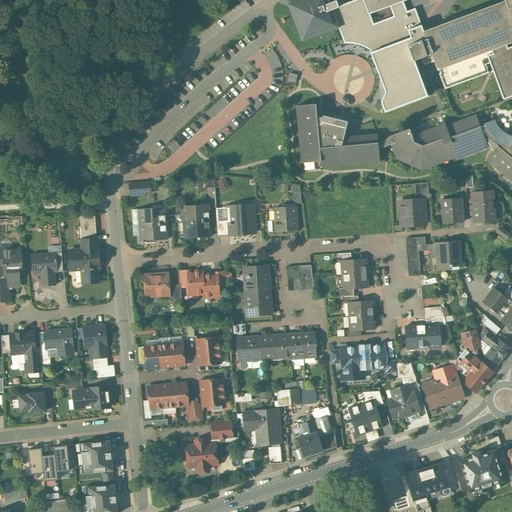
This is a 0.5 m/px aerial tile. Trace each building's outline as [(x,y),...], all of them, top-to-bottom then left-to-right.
[(328,0),(299,0),(288,4),(302,41),(339,27),(332,10),(339,7),(336,0),(330,3),(328,0)] [(362,0),(368,15),(407,0),(362,0)] [(505,1),(424,31),(425,35),(424,35),(423,35),(420,35),(419,37),(417,37),(419,41),(408,45),(400,25),(390,29),(393,38),(390,39),(376,44),(395,91),(403,87),(404,90),(412,87),(414,91),(424,87),(413,60),(432,53),(445,87),(487,72),(480,52),(484,51),(511,40),(511,5),(507,8),(505,1)] [(511,40),(484,51),(500,95),(511,90),(511,40)] [(289,73),(288,80),(295,81),(296,74),(289,73)] [(302,163),(321,161),(320,148),(317,118),(316,104),(296,106),(302,163)] [(347,121),(323,116),(323,117),(317,118),(320,148),(342,146),(344,137),(347,121)] [(511,137),(509,136),(502,133),(497,127),(493,120),(484,123),(484,124),(480,126),(476,116),(446,127),(445,124),(437,126),(437,127),(412,137),(409,129),(390,136),(391,138),(393,144),(398,156),(421,167),(447,157),(448,160),(487,145),(486,144),(487,143),(493,150),(487,157),(511,177),(511,137)] [(342,146),(320,148),(321,161),(321,167),(380,162),(378,149),(378,143),(377,135),(344,137),(342,146)] [(391,138),(378,143),(378,149),(393,144),(391,138)] [(466,175),(466,180),(461,180),(461,186),(473,187),(473,176),(466,175)] [(222,190),(229,186),(225,177),(218,181),(222,190)] [(428,182),(420,183),(421,196),(429,196),(428,182)] [(300,193),(292,192),(293,204),(302,204),(300,193)] [(492,192),(472,193),(474,221),(494,220),(492,192)] [(461,198),(442,200),(443,223),(463,222),(461,198)] [(423,200),(400,201),(400,212),(401,227),(425,225),(423,200)] [(209,205),(183,206),(184,222),(210,220),(209,205)] [(253,205),(227,207),(228,222),(229,235),(255,233),(253,205)] [(165,207),(140,209),(141,225),(166,223),(165,207)] [(296,207),(275,208),(276,221),(268,221),(268,232),(297,230),(296,207)] [(95,213),(79,213),(79,214),(81,241),(97,240),(97,239),(96,239),(95,213)] [(210,220),(184,222),(185,238),(211,236),(210,220)] [(228,222),(216,223),(217,236),(229,235),(228,222)] [(166,223),(141,225),(142,241),(168,239),(166,223)] [(449,242),(433,244),(434,257),(441,257),(441,266),(450,265),(450,267),(460,266),(458,242),(457,242),(457,244),(450,245),(449,242)] [(81,251),(69,252),(69,251),(68,251),(69,270),(86,269),(87,282),(83,282),(83,283),(98,282),(98,268),(97,244),(90,245),(90,250),(82,251),(82,250),(81,250),(81,251)] [(0,301),(9,301),(9,290),(12,289),(12,286),(19,286),(18,277),(21,276),(21,266),(20,266),(20,258),(19,258),(19,249),(11,250),(11,251),(0,250),(0,264),(4,265),(5,275),(8,275),(8,281),(0,281),(0,301)] [(350,252),(336,253),(337,262),(341,261),(351,260),(350,252)] [(61,253),(32,254),(33,273),(44,273),(44,285),(55,285),(54,269),(61,269),(61,253)] [(351,260),(341,261),(342,275),(366,273),(365,259),(351,260)] [(254,269),(252,268),(246,268),(244,271),(245,293),(271,291),(270,280),(267,280),(266,268),(254,269)] [(188,274),(180,275),(180,271),(179,271),(180,285),(180,288),(188,287),(188,274)] [(197,271),(195,274),(188,274),(188,287),(188,292),(194,292),(196,294),(203,293),(204,297),(202,271),(197,271)] [(210,277),(208,275),(203,275),(203,271),(202,271),(204,297),(212,297),(214,295),(219,294),(218,285),(218,276),(216,276),(210,277)] [(225,271),(215,272),(216,276),(218,276),(218,285),(226,284),(225,271)] [(153,275),(153,276),(150,276),(149,275),(144,275),(145,297),(169,295),(169,286),(168,273),(157,274),(156,273),(155,273),(154,274),(153,274),(153,275)] [(366,273),(342,275),(343,288),(343,289),(353,288),(367,287),(366,273)] [(312,277),(305,278),(306,290),(314,289),(312,277)] [(180,285),(169,286),(169,295),(169,302),(181,301),(180,288),(180,285)] [(511,314),(511,297),(496,285),(483,301),(508,320),(511,314)] [(353,288),(343,289),(343,288),(339,288),(339,297),(343,297),(353,296),(353,288)] [(271,291),(245,293),(247,315),(273,313),(272,312),(271,312),(271,304),(269,304),(269,300),(271,300),(271,291)] [(358,302),(348,303),(349,316),(373,315),(372,301),(358,302)] [(440,307),(424,308),(425,317),(443,316),(440,307)] [(373,315),(349,316),(350,330),(351,331),(360,330),(375,329),(373,315)] [(443,316),(425,317),(425,325),(439,324),(439,325),(446,324),(445,322),(443,316)] [(500,329),(487,318),(483,324),(496,334),(500,329)] [(245,324),(228,325),(229,334),(245,333),(245,324)] [(425,325),(405,327),(407,346),(414,345),(414,349),(420,349),(420,345),(426,344),(426,346),(440,345),(439,325),(439,324),(425,325)] [(105,325),(83,328),(85,348),(91,347),(95,347),(96,359),(107,358),(106,346),(107,346),(105,325)] [(71,329),(45,331),(45,332),(46,348),(47,348),(62,347),(62,355),(73,354),(71,329)] [(477,330),(468,333),(469,338),(474,337),(476,348),(481,346),(477,330)] [(498,338),(488,331),(482,340),(491,347),(498,338)] [(33,332),(10,334),(10,335),(12,353),(12,356),(25,354),(36,353),(35,352),(33,332)] [(45,332),(39,332),(40,352),(41,356),(48,356),(47,348),(46,348),(45,332)] [(315,333),(302,334),(303,359),(316,358),(315,333)] [(302,334),(289,335),(290,357),(291,360),(303,359),(302,334)] [(10,335),(1,336),(2,354),(12,353),(10,335)] [(289,335),(261,337),(262,359),(290,357),(289,335)] [(261,337),(237,338),(238,361),(247,360),(262,359),(261,337)] [(469,338),(462,339),(465,349),(460,355),(466,372),(469,374),(480,361),(476,357),(478,355),(476,348),(474,337),(469,338)] [(218,338),(196,340),(197,347),(198,347),(199,352),(219,350),(218,338)] [(510,348),(498,338),(491,347),(485,355),(498,365),(510,348)] [(182,343),(169,344),(171,366),(172,366),(172,365),(177,365),(177,366),(184,365),(182,343)] [(169,344),(157,346),(159,366),(165,366),(165,367),(171,366),(169,344)] [(370,344),(358,345),(358,348),(354,348),(350,346),(347,348),(341,349),(342,363),(343,375),(346,375),(348,377),(353,378),(357,376),(358,374),(362,374),(361,370),(372,370),(372,367),(373,367),(374,369),(378,370),(383,369),(383,366),(384,366),(385,366),(384,361),(385,358),(384,356),(383,346),(379,346),(376,345),(373,347),(370,347),(370,344)] [(157,346),(145,347),(146,369),(153,368),(153,367),(159,366),(157,346)] [(107,358),(96,359),(95,347),(91,347),(94,368),(108,366),(107,358)] [(219,350),(199,352),(199,358),(198,358),(199,365),(221,363),(219,350)] [(40,352),(35,352),(36,353),(25,354),(26,372),(41,371),(41,356),(40,352)] [(342,352),(329,353),(331,364),(342,363),(342,352)] [(466,372),(460,355),(457,359),(457,360),(460,369),(462,376),(466,372)] [(48,356),(41,356),(41,371),(49,371),(51,369),(51,365),(48,364),(48,356)] [(247,360),(239,361),(240,367),(241,369),(246,368),(247,367),(247,360)] [(396,360),(384,361),(385,366),(384,366),(385,373),(397,372),(397,363),(396,360)] [(457,360),(449,360),(451,367),(452,366),(454,371),(460,369),(457,360)] [(469,374),(467,377),(467,385),(476,392),(493,372),(480,361),(469,374)] [(410,362),(397,363),(397,372),(398,379),(414,374),(410,362)] [(451,367),(436,371),(439,380),(433,382),(434,383),(425,386),(428,395),(427,396),(429,400),(431,404),(436,404),(461,396),(454,371),(452,366),(451,367)] [(222,379),(200,381),(201,388),(202,388),(203,393),(223,391),(222,379)] [(81,380),(65,381),(66,389),(82,388),(81,380)] [(186,383),(179,384),(179,385),(173,386),(175,406),(188,405),(186,383)] [(408,384),(394,388),(397,398),(388,401),(394,418),(404,415),(417,410),(418,410),(412,393),(411,393),(408,384)] [(167,385),(161,386),(163,408),(175,406),(173,386),(168,386),(167,385)] [(108,386),(90,388),(90,389),(73,391),(74,399),(75,399),(76,410),(92,408),(92,409),(110,407),(108,386)] [(155,386),(148,387),(150,409),(163,408),(161,386),(160,386),(161,387),(155,387),(155,386)] [(314,387),(298,389),(300,404),(306,403),(316,402),(314,387)] [(298,389),(276,391),(278,406),(300,404),(298,389)] [(345,423),(352,445),(393,433),(391,428),(383,430),(375,405),(384,402),(380,389),(360,394),(363,402),(346,407),(350,422),(345,423)] [(223,391),(203,393),(203,399),(202,399),(202,406),(224,404),(223,391)] [(43,392),(27,394),(28,395),(19,396),(20,412),(29,411),(29,412),(32,412),(39,412),(45,411),(44,398),(43,392)] [(236,401),(252,400),(252,393),(236,393),(236,401)] [(316,402),(306,403),(307,415),(321,413),(319,401),(316,402)] [(276,410),(244,413),(246,427),(256,426),(258,443),(279,441),(276,410)] [(417,410),(404,415),(406,421),(410,420),(410,422),(416,419),(416,418),(420,417),(417,410)] [(327,415),(313,419),(318,436),(332,432),(327,415)] [(313,419),(299,424),(303,435),(297,437),(298,438),(293,440),(296,449),(301,447),(304,456),(323,450),(318,436),(313,419)] [(231,422),(211,423),(212,439),(232,437),(231,422)] [(332,432),(318,436),(323,450),(336,445),(334,431),(332,432)] [(109,441),(84,443),(83,443),(83,444),(84,452),(81,452),(83,465),(85,465),(86,472),(86,473),(87,473),(112,470),(113,470),(113,469),(112,459),(113,458),(112,452),(111,452),(110,441),(110,440),(109,441)] [(206,444),(205,443),(195,443),(195,445),(186,446),(188,467),(197,466),(198,471),(202,472),(206,471),(208,470),(208,465),(216,464),(215,443),(206,444)] [(43,447),(28,449),(30,472),(43,471),(44,479),(55,478),(54,470),(71,469),(69,445),(53,446),(54,454),(44,455),(43,447)] [(473,457),(460,461),(469,492),(503,481),(494,450),(481,454),(480,452),(472,454),(473,457)] [(254,457),(240,458),(241,471),(255,470),(254,457)] [(442,463),(406,475),(413,498),(409,500),(412,511),(423,511),(422,509),(430,507),(426,496),(439,492),(440,495),(445,496),(448,495),(451,491),(442,463)] [(114,484),(89,487),(88,487),(88,488),(89,495),(86,496),(87,509),(90,508),(90,511),(117,511),(116,502),(117,502),(117,496),(116,496),(115,485),(115,484),(114,484)] [(17,489),(3,494),(6,504),(21,499),(17,489)]
